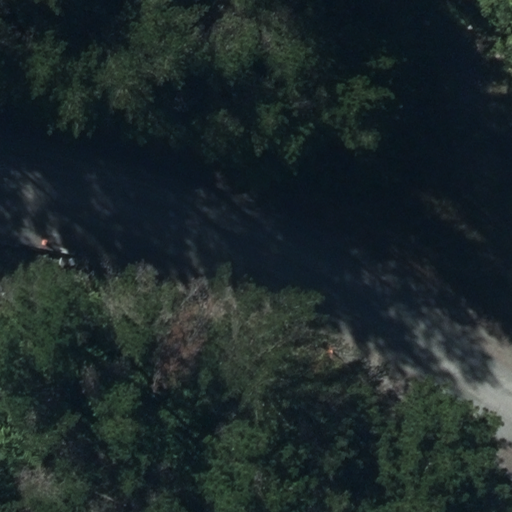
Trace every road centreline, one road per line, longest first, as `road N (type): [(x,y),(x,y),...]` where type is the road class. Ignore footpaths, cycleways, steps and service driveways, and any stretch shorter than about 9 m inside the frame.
road 1 (unclassified): [(511,391),(447,336),(322,271),(227,234),(0,180)]
road 2 (track): [(511,214),(431,0)]
